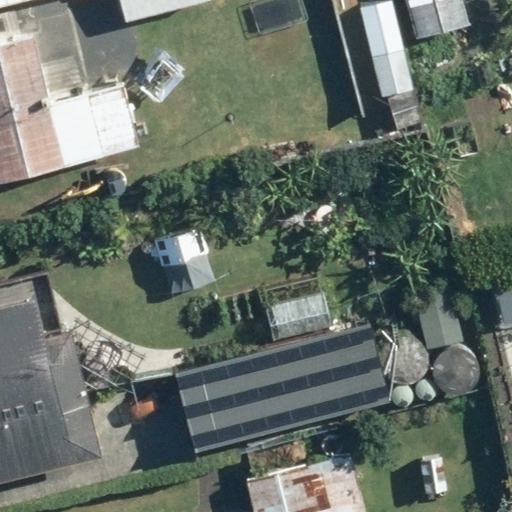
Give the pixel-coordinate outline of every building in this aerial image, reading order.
[(124,0),(128,17),(192,0),(124,0)] [(411,0),(419,32),(470,20),(464,0),(411,0)] [(0,175),(141,140),(125,76),(87,86),(79,53),(48,60),(39,27),(10,34),(3,6),(0,6),(0,175)] [(420,102),(407,41),(374,48),(387,109),(420,102)] [(147,143),(104,156),(114,193),(157,182),(147,143)] [(37,283),(0,292),(0,473),(106,447),(77,327),(49,334),(37,283)] [(327,286),(265,301),(273,335),(336,320),(327,286)] [(373,317),(178,364),(198,443),(393,396),(373,317)] [(370,511),(355,447),(248,472),(257,511),(370,511)] [(423,455),(427,487),(448,484),(443,452),(423,455)]
